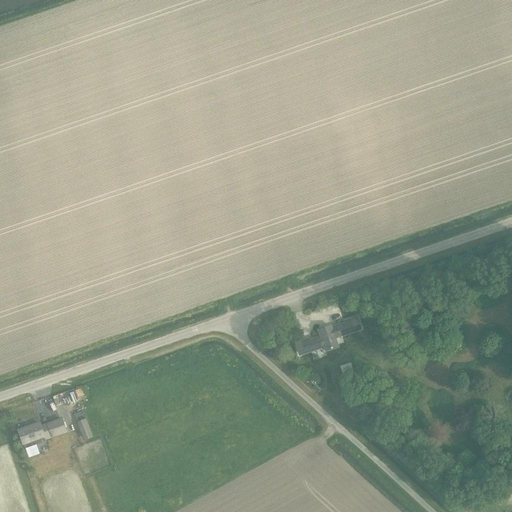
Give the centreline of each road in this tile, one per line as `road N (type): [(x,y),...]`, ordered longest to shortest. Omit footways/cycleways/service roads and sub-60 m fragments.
road 1 (unclassified): [(228,319),(511,222)]
road 2 (unclassified): [(431,511),(228,319)]
road 3 (unclassified): [(0,396),(228,319)]
